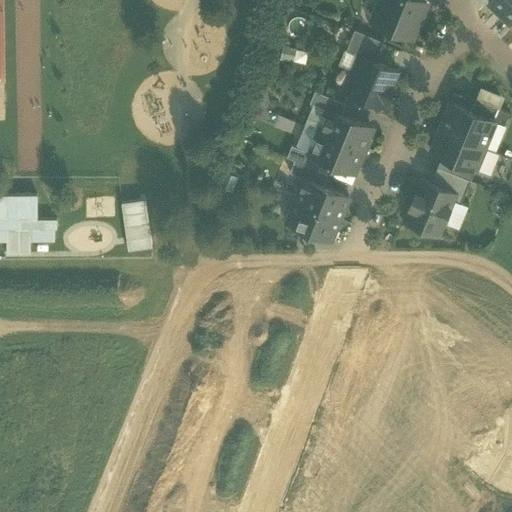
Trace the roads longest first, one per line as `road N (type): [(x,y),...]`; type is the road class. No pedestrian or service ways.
road 1 (track): [(202,260),(489,263)]
road 2 (residential): [(260,511),(347,259)]
road 3 (residential): [(347,259),(415,91),(471,27)]
